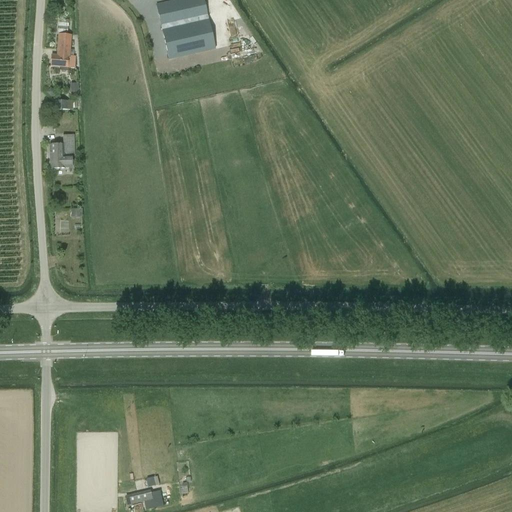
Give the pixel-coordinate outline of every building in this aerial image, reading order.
[(207,20),(203,0),(177,0),(156,5),(166,52),(192,47),(193,52),(213,47),(207,20)] [(58,56),(51,55),(50,67),(67,68),(68,57),(69,36),(59,36),(58,50),(58,56)] [(72,101),(53,101),(54,110),(72,110),(72,101)] [(71,157),(75,157),(74,135),(62,136),(62,144),(49,145),(50,169),(64,169),(72,168),(71,157)] [(80,218),(79,209),(70,209),(71,218),(80,218)] [(151,494),(150,490),(124,497),(127,506),(157,498),(161,497),(160,491),(151,494)]
